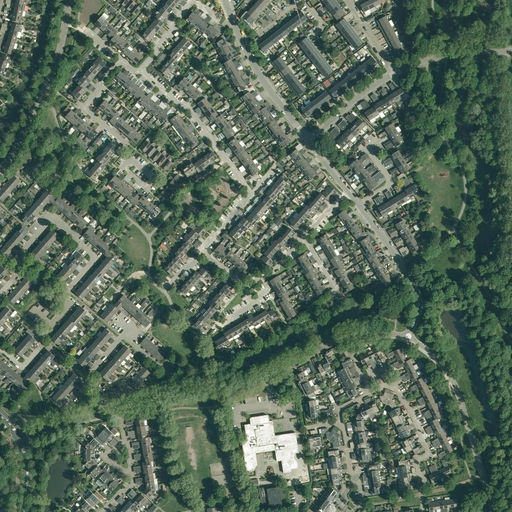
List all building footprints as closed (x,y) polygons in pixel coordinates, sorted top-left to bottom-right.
[(130,0),(121,0),(119,3),(123,5),(120,9),(122,10),(125,7),(131,0),(130,0)] [(136,5),(131,0),(125,7),(128,10),(125,13),(127,15),(130,12),(136,5)] [(170,0),(168,0),(166,3),(174,10),(175,9),(174,8),(177,5),(170,0)] [(259,0),(258,0),(255,4),(263,11),(267,7),(259,0)] [(329,11),(338,4),(334,0),(333,0),(326,6),(329,11)] [(369,10),(368,7),(364,0),(359,3),(364,12),(369,10)] [(364,0),(368,7),(369,10),(374,7),(370,0),(364,0)] [(15,7),(14,9),(24,11),(25,11),(26,6),(15,3),(13,2),(13,5),(13,7),(15,7)] [(173,11),(174,10),(166,3),(162,7),(169,13),(172,10),(173,11)] [(263,11),(255,4),(251,9),(259,16),(263,11)] [(341,9),(338,4),(329,11),(333,16),(341,9)] [(136,5),(130,12),(133,14),(130,18),(132,19),(135,16),(141,9),(136,5)] [(162,7),(158,12),(166,19),(167,18),(166,17),(169,13),(162,7)] [(251,9),(247,13),(255,20),(259,16),(251,9)] [(341,9),(333,16),(337,20),(345,14),(341,9)] [(197,16),(200,12),(199,11),(195,14),(193,12),(186,20),(190,24),(197,16)] [(295,15),(301,23),(307,19),(300,11),(295,15)] [(157,18),(162,22),(165,19),(166,20),(166,19),(158,12),(155,16),(157,18)] [(197,16),(190,24),(194,27),(201,19),(199,17),(202,14),(200,12),(197,16)] [(255,20),(247,13),(243,18),(251,25),(255,20)] [(21,16),(13,15),(10,14),(10,18),(12,18),(12,21),(22,23),(23,20),(20,19),(21,16)] [(98,29),(105,21),(102,18),(104,17),(102,15),(95,24),(98,27),(98,28),(98,29)] [(301,23),(295,15),(290,18),(297,26),(301,23)] [(379,26),(388,21),(386,16),(376,21),(379,26)] [(157,18),(153,23),(161,29),(162,29),(161,28),(164,24),(162,22),(157,18)] [(201,19),(194,27),(198,31),(205,23),(208,19),(207,18),(203,21),(201,19)] [(297,26),(290,18),(286,22),(292,30),(297,26)] [(204,33),(209,26),(207,24),(210,21),(208,19),(205,23),(198,31),(203,35),(204,33)] [(340,30),(348,23),(344,19),(336,25),(340,30)] [(104,31),(110,24),(105,21),(98,29),(99,29),(100,28),(104,31)] [(388,21),(379,26),(382,32),(391,27),(388,21)] [(292,30),(286,22),(281,26),(287,34),(292,30)] [(11,30),(21,33),(22,29),(19,29),(20,26),(10,23),(9,26),(11,27),(11,29),(11,30)] [(149,27),(156,33),(159,29),(160,30),(161,29),(153,23),(149,27)] [(204,33),(208,37),(215,28),(218,25),(216,23),(213,27),(211,25),(209,26),(204,33)] [(348,23),(340,30),(343,34),(352,28),(348,23)] [(114,28),(110,24),(104,31),(107,34),(106,36),(107,36),(114,28)] [(212,40),(215,36),(217,38),(221,34),(219,32),(217,30),(220,26),(218,25),(215,28),(208,37),(212,40)] [(287,34),(281,26),(276,29),(282,38),(287,34)] [(149,27),(146,31),(154,38),(154,37),(153,36),(156,33),(149,27)] [(394,32),(391,27),(382,32),(385,37),(394,32)] [(9,35),(17,38),(19,38),(21,33),(11,30),(11,29),(8,28),(7,30),(10,31),(9,35)] [(116,34),(118,32),(114,28),(107,36),(108,37),(109,36),(112,39),(116,34)] [(352,28),(343,34),(347,39),(356,33),(352,28)] [(276,29),(271,33),(278,41),(282,38),(276,29)] [(154,38),(146,31),(142,36),(149,42),(152,38),(153,39),(154,38)] [(385,37),(388,42),(397,37),(394,32),(385,37)] [(271,33),(267,37),(273,45),(278,41),(271,33)] [(351,44),(359,38),(356,33),(347,39),(351,44)] [(116,34),(112,39),(110,41),(113,44),(112,45),(113,46),(120,38),(116,34)] [(7,41),(15,43),(17,38),(9,35),(7,41)] [(219,39),(220,41),(214,44),(217,49),(230,41),(229,39),(225,41),(222,37),(219,39)] [(262,40),(268,49),(273,45),(267,37),(262,40)] [(302,48),(311,42),(307,37),(299,44),(302,48)] [(400,43),(397,37),(388,42),(391,48),(400,43)] [(120,38),(113,46),(115,47),(115,46),(119,49),(125,42),(120,38)] [(180,42),(187,48),(191,44),(184,38),(180,42)] [(359,38),(351,44),(355,49),(363,43),(359,38)] [(187,48),(180,42),(178,40),(176,42),(179,44),(176,46),(183,53),(187,48)] [(268,49),(262,40),(257,44),(264,52),(268,49)] [(13,49),(15,43),(7,41),(5,46),(13,49)] [(230,41),(217,49),(219,53),(229,48),(227,46),(232,43),(230,41)] [(125,42),(119,49),(122,52),(121,53),(122,53),(129,45),(125,42)] [(311,42),(302,48),(306,53),(315,47),(311,42)] [(403,48),(400,43),(391,48),(393,53),(403,48)] [(129,45),(122,53),(123,54),(124,53),(128,56),(134,49),(129,45)] [(179,57),(183,53),(176,46),(174,49),(170,45),(168,47),(179,57)] [(13,49),(5,46),(3,46),(2,49),(4,50),(4,52),(14,56),(15,52),(12,52),(13,49)] [(179,57),(168,47),(166,49),(169,51),(171,52),(169,55),(171,57),(178,63),(176,61),(179,57)] [(310,58),(318,52),(315,47),(306,53),(310,58)] [(219,53),(222,58),(236,51),(235,49),(230,51),(229,48),(219,53)] [(403,48),(393,53),(396,58),(405,54),(403,48)] [(134,49),(128,56),(131,59),(130,60),(131,61),(138,53),(134,49)] [(224,63),(231,60),(234,58),(232,55),(237,53),(236,51),(222,58),(224,63)] [(322,57),(318,52),(310,58),(314,63),(322,57)] [(0,55),(2,56),(0,60),(8,63),(10,57),(2,54),(0,53),(0,55)] [(138,53),(131,61),(132,62),(133,60),(136,64),(142,57),(138,53)] [(366,59),(368,61),(373,67),(377,64),(371,56),(366,59)] [(99,57),(95,61),(102,67),(106,63),(99,57)] [(174,67),(178,63),(171,57),(167,61),(174,67)] [(275,68),(283,61),(280,57),(271,63),(275,68)] [(317,68),(326,61),(322,57),(314,63),(317,68)] [(368,71),(373,67),(368,61),(366,59),(361,63),(363,65),(368,71)] [(222,64),(224,69),(238,62),(237,60),(233,62),(231,60),(224,63),(222,64)] [(95,61),(92,66),(99,72),(102,67),(95,61)] [(170,72),(174,67),(167,61),(163,66),(170,72)] [(279,73),(287,66),(283,61),(275,68),(279,73)] [(326,61),(317,68),(321,72),(329,66),(326,61)] [(227,74),(236,69),(235,66),(239,64),(238,62),(224,69),(227,74)] [(363,65),(358,69),(364,77),(369,73),(368,71),(363,65)] [(99,72),(92,66),(88,70),(95,76),(99,72)] [(166,76),(170,72),(163,66),(159,70),(166,76)] [(283,77),(291,71),(287,66),(279,73),(283,77)] [(329,66),(321,72),(325,77),(333,71),(329,66)] [(229,79),(243,71),(242,69),(237,72),(236,69),(227,74),(229,79)] [(364,77),(358,69),(353,72),(360,81),(364,77)] [(88,70),(84,74),(91,80),(95,76),(88,70)] [(126,70),(123,73),(123,74),(120,72),(113,80),(118,83),(128,72),(126,70)] [(243,71),(229,79),(232,84),(241,79),(240,76),(244,73),(243,71)] [(291,71),(283,77),(286,82),(294,76),(291,71)] [(128,72),(118,83),(122,87),(129,79),(126,77),(130,73),(128,72)] [(353,72),(348,76),(355,85),(360,81),(353,72)] [(87,85),(91,80),(84,74),(80,79),(87,85)] [(294,76),(286,82),(290,87),(298,81),(294,76)] [(344,80),(350,88),(355,85),(348,76),(344,80)] [(122,87),(126,90),(136,79),(134,77),(131,81),(129,79),(122,87)] [(181,90),(188,82),(184,78),(178,85),(181,88),(180,89),(181,90)] [(80,79),(77,83),(79,85),(84,89),(87,85),(80,79)] [(126,90),(130,94),(137,86),(135,84),(138,80),(136,79),(126,90)] [(232,84),(234,88),(248,81),(247,79),(243,81),(241,79),(232,84)] [(344,80),(339,84),(345,92),(350,88),(344,80)] [(248,81),(234,88),(237,93),(246,88),(245,86),(249,83),(248,81)] [(298,81),(290,87),(294,92),(302,85),(298,81)] [(183,90),(187,93),(193,86),(188,82),(181,90),(182,91),(183,90)] [(130,94),(134,98),(144,86),(142,84),(139,88),(137,86),(130,94)] [(339,84),(334,87),(340,96),(345,92),(339,84)] [(79,85),(75,89),(82,95),(86,91),(84,89),(79,85)] [(306,90),(302,85),(294,92),(298,97),(306,90)] [(138,101),(144,95),(145,93),(143,91),(146,87),(144,86),(134,98),(138,101)] [(190,98),(197,90),(193,86),(187,93),(190,96),(189,97),(190,98)] [(336,100),(340,96),(334,87),(329,91),(336,100)] [(400,99),(395,91),(394,89),(393,88),(391,89),(393,93),(391,94),(396,102),(400,99)] [(395,91),(400,99),(405,96),(400,88),(395,91)] [(82,95),(75,89),(71,94),(78,100),(82,95)] [(197,90),(190,98),(191,98),(192,97),(195,100),(201,93),(197,90)] [(244,103),(256,93),(255,91),(251,94),(249,92),(240,98),(244,103)] [(321,96),(327,104),(332,100),(326,92),(321,96)] [(144,95),(138,101),(137,102),(141,106),(151,94),(149,93),(146,96),(144,95)] [(256,93),(244,103),(247,107),(255,100),(254,98),(257,95),(256,93)] [(151,94),(141,106),(145,110),(152,102),(150,100),(153,96),(151,94)] [(391,94),(386,97),(391,105),(396,102),(391,94)] [(321,96),(316,99),(323,108),(327,104),(321,96)] [(386,97),(382,100),(387,108),(391,105),(386,97)] [(200,109),(208,103),(205,98),(198,104),(200,107),(199,108),(200,109)] [(318,111),(323,108),(316,99),(311,103),(318,111)] [(152,102),(145,110),(149,113),(159,101),(158,100),(154,103),(152,102)] [(255,100),(247,107),(250,111),(263,102),(261,100),(257,103),(255,100)] [(382,111),(387,108),(382,100),(377,103),(382,111)] [(103,112),(109,105),(105,101),(99,108),(98,109),(99,110),(100,109),(103,112)] [(159,101),(149,113),(153,117),(160,109),(158,107),(161,103),(159,101)] [(364,110),(366,112),(364,113),(362,114),(364,118),(367,117),(369,120),(374,117),(369,110),(368,108),(367,106),(364,101),(359,104),(364,110)] [(263,102),(250,111),(253,115),(256,114),(262,109),(260,107),(264,104),(263,102)] [(212,107),(208,103),(200,109),(201,110),(202,109),(205,113),(212,107)] [(311,103),(307,107),(313,115),(318,111),(311,103)] [(377,103),(373,106),(373,107),(378,114),(382,111),(377,103)] [(378,114),(373,107),(371,108),(369,104),(367,106),(368,108),(369,110),(374,117),(378,115),(378,114)] [(109,105),(103,112),(107,115),(106,116),(107,116),(113,108),(109,105)] [(65,117),(70,121),(76,114),(71,111),(71,110),(67,107),(62,113),(66,116),(65,117)] [(160,109),(153,117),(157,120),(168,108),(166,107),(162,110),(160,109)] [(206,117),(207,118),(215,112),(212,107),(205,113),(207,117),(206,117)] [(264,107),(262,109),(256,114),(259,118),(272,109),(270,107),(266,110),(264,107)] [(313,115),(307,107),(302,111),(308,119),(313,115)] [(112,119),(116,114),(118,112),(113,108),(107,116),(107,117),(108,116),(112,119)] [(168,108),(157,120),(162,124),(169,116),(166,114),(169,110),(168,108)] [(259,118),(262,122),(271,116),(269,114),(273,111),(272,109),(259,118)] [(219,116),(215,112),(207,118),(207,119),(209,118),(212,122),(214,120),(219,116)] [(355,122),(362,129),(366,125),(360,118),(357,120),(355,118),(357,116),(352,112),(348,115),(353,120),(355,122)] [(80,118),(76,114),(70,121),(74,125),(80,118)] [(113,126),(120,118),(116,114),(112,119),(110,121),(113,124),(113,125),(113,126)] [(174,125),(182,118),(182,117),(180,118),(178,114),(170,120),(174,125)] [(221,115),(219,116),(214,120),(217,124),(216,125),(216,126),(225,119),(221,115)] [(355,122),(353,120),(348,115),(345,118),(350,123),(351,122),(353,124),(352,126),(358,133),(362,129),(355,122)] [(262,122),(266,127),(278,117),(277,116),(273,118),(271,116),(262,122)] [(269,131),(277,125),(276,122),(279,119),(278,117),(266,127),(264,128),(265,129),(266,128),(269,131)] [(84,122),(80,118),(74,125),(78,129),(84,122)] [(120,118),(113,126),(114,127),(115,126),(119,129),(125,122),(120,118)] [(182,118),(174,125),(177,129),(185,124),(182,120),(183,119),(182,118)] [(227,122),(225,119),(216,126),(217,127),(218,126),(221,129),(230,122),(229,121),(227,122)] [(347,124),(343,120),(340,122),(345,127),(348,130),(354,137),(358,133),(352,126),(350,128),(346,125),(347,124)] [(89,126),(84,122),(78,129),(83,132),(89,126)] [(125,122),(119,129),(122,132),(121,133),(122,134),(129,125),(125,122)] [(230,122),(221,129),(224,133),(222,134),(223,135),(231,128),(230,127),(232,125),(230,122)] [(344,134),(350,140),(354,137),(348,130),(345,127),(340,122),(337,125),(342,130),(343,129),(346,132),(344,134)] [(387,133),(395,128),(392,123),(384,128),(387,133)] [(185,124),(177,129),(181,134),(189,127),(189,126),(187,127),(185,124)] [(277,125),(269,131),(272,135),(285,126),(283,124),(279,127),(277,125)] [(129,125),(122,134),(123,134),(124,133),(127,136),(135,127),(133,126),(131,127),(129,125)] [(89,126),(83,132),(87,136),(93,129),(89,126)] [(285,126),(272,135),(275,140),(284,133),(282,131),(286,128),(285,126)] [(135,127),(127,136),(131,139),(130,140),(131,141),(138,133),(135,130),(136,129),(135,127)] [(189,127),(181,134),(184,138),(191,133),(189,129),(190,128),(189,127)] [(340,138),(346,144),(350,140),(344,134),(342,136),(339,132),(335,127),(333,130),(337,134),(340,138)] [(235,133),(231,128),(223,135),(224,136),(225,135),(228,139),(235,133)] [(395,128),(387,133),(390,137),(398,133),(395,128)] [(98,133),(93,129),(87,136),(92,140),(98,133)] [(337,134),(333,130),(330,133),(334,137),(335,136),(338,139),(336,141),(342,148),(346,144),(340,138),(337,134)] [(138,133),(131,141),(132,142),(133,141),(136,144),(142,137),(138,133)] [(191,133),(184,138),(188,143),(196,136),(195,136),(194,136),(191,133)] [(284,133),(275,140),(279,144),(291,135),(290,133),(286,135),(284,133)] [(398,133),(390,137),(392,140),(393,142),(401,137),(398,133)] [(291,135),(279,144),(282,148),(291,142),(289,140),(292,136),(291,135)] [(196,136),(188,143),(191,148),(198,142),(196,138),(197,137),(196,136)] [(140,148),(145,152),(151,145),(148,142),(150,139),(148,137),(145,140),(146,141),(140,148)] [(391,143),(389,145),(391,147),(394,145),(396,147),(403,142),(401,137),(393,142),(391,143)] [(229,148),(230,149),(239,143),(235,138),(228,144),(231,147),(229,148)] [(111,142),(107,146),(114,152),(115,153),(116,152),(115,151),(118,148),(111,142)] [(145,152),(150,157),(156,150),(156,149),(153,147),(156,143),(153,142),(151,145),(145,152)] [(242,147),(239,143),(230,149),(231,150),(232,149),(235,153),(242,147)] [(114,154),(115,154),(115,153),(114,152),(107,146),(104,150),(111,156),(113,154),(114,154)] [(150,157),(156,161),(162,154),(161,154),(158,151),(161,148),(159,146),(156,149),(156,150),(150,157)] [(244,146),(242,147),(235,153),(238,157),(236,157),(237,158),(245,152),(243,149),(245,147),(244,146)] [(300,154),(304,151),(302,149),(298,152),(296,149),(295,150),(294,148),(291,151),(292,152),(289,155),(288,156),(291,160),(293,159),(300,154)] [(98,153),(100,155),(107,161),(108,162),(109,161),(108,160),(111,156),(104,150),(101,149),(98,153)] [(209,153),(207,154),(213,163),(214,162),(213,161),(217,158),(210,149),(208,150),(209,153)] [(390,155),(392,158),(385,162),(386,164),(389,162),(393,160),(401,155),(398,150),(390,155)] [(156,161),(161,166),(167,159),(167,158),(163,155),(166,152),(164,151),(161,154),(162,154),(156,161)] [(296,163),(303,158),(301,156),(305,152),(304,151),(300,154),(293,159),(291,160),(295,165),(296,163)] [(248,155),(245,152),(237,158),(238,159),(239,158),(242,162),(249,157),(251,155),(250,153),(248,155)] [(213,163),(207,154),(202,158),(208,165),(211,162),(212,164),(213,163)] [(99,161),(103,165),(106,161),(107,162),(108,162),(107,161),(100,155),(96,159),(99,161)] [(167,158),(167,159),(161,166),(166,170),(172,163),(169,160),(171,157),(169,155),(167,158)] [(396,164),(404,160),(401,155),(393,160),(396,164)] [(252,161),(249,157),(242,162),(244,166),(243,167),(244,167),(252,161)] [(306,162),(310,159),(309,157),(305,160),(303,158),(296,163),(295,165),(298,169),(300,167),(306,162)] [(31,160),(30,162),(31,163),(38,169),(43,164),(36,158),(33,162),(31,160)] [(202,158),(198,161),(204,170),(205,169),(204,168),(208,165),(202,158)] [(92,163),(95,165),(102,171),(103,172),(104,172),(102,171),(105,167),(103,165),(99,161),(96,159),(92,163)] [(300,167),(298,169),(301,173),(303,172),(310,166),(308,164),(312,161),(310,159),(306,162),(300,167)] [(353,169),(360,164),(357,159),(349,165),(353,169)] [(393,169),(395,171),(399,169),(406,164),(404,160),(396,164),(397,167),(393,169)] [(189,164),(187,166),(193,174),(194,174),(195,175),(198,172),(191,163),(191,162),(190,161),(188,162),(189,164)] [(198,172),(202,169),(203,170),(204,170),(198,161),(193,165),(191,162),(191,163),(198,172)] [(248,171),(258,164),(257,163),(255,164),(252,161),(244,167),(245,168),(246,167),(248,171)] [(34,174),(38,169),(31,163),(28,167),(27,165),(26,167),(27,168),(34,174)] [(259,166),(258,164),(248,171),(251,175),(250,176),(251,177),(259,170),(257,167),(259,166)] [(360,164),(353,169),(356,173),(363,168),(360,164)] [(399,169),(395,171),(396,174),(400,171),(402,174),(409,169),(406,164),(399,169)] [(101,174),(102,173),(103,172),(102,171),(95,165),(91,170),(98,176),(100,173),(101,174)] [(193,174),(187,166),(182,169),(187,177),(191,174),(192,175),(193,174)] [(303,172),(301,173),(305,177),(306,176),(313,170),(317,167),(316,166),(312,168),(310,166),(303,172)] [(306,176),(305,177),(308,182),(310,180),(317,175),(315,172),(318,169),(317,167),(313,170),(306,176)] [(34,174),(27,168),(24,172),(23,170),(21,172),(23,173),(29,179),(34,174)] [(365,170),(364,168),(356,173),(360,178),(369,171),(367,168),(365,170)] [(98,176),(91,170),(87,174),(94,180),(95,181),(96,180),(95,179),(98,176)] [(173,179),(180,185),(185,180),(178,174),(178,173),(175,171),(173,173),(176,176),(174,179),(173,179)] [(370,176),(368,174),(370,173),(369,171),(360,178),(363,182),(370,176)] [(16,186),(20,181),(14,175),(10,179),(9,178),(7,179),(9,180),(16,186)] [(113,187),(119,180),(115,176),(109,183),(108,185),(112,188),(113,187)] [(169,184),(176,191),(180,185),(173,179),(174,179),(170,176),(169,178),(172,181),(169,184)] [(283,187),(284,189),(288,184),(290,182),(285,178),(283,180),(280,177),(278,180),(274,176),(273,178),(276,181),(283,187)] [(363,182),(366,186),(373,181),(377,178),(375,176),(372,178),(370,176),(363,182)] [(279,191),(281,193),(284,189),(283,187),(276,181),(273,178),(271,180),(275,183),(273,185),(279,191)] [(373,181),(366,186),(370,191),(377,185),(375,183),(379,180),(377,178),(373,181)] [(11,191),(16,186),(9,180),(6,184),(4,183),(3,184),(5,185),(11,191)] [(117,190),(124,184),(119,180),(113,187),(112,188),(116,192),(117,190)] [(166,181),(164,183),(167,186),(164,189),(164,190),(171,196),(176,191),(169,184),(166,181)] [(409,188),(414,195),(419,192),(414,185),(412,186),(409,182),(407,184),(409,188)] [(122,194),(128,187),(127,186),(124,184),(117,190),(122,194)] [(409,188),(407,184),(405,185),(407,189),(405,190),(405,191),(410,198),(414,195),(409,188)] [(7,196),(11,191),(5,185),(1,189),(0,188),(0,187),(0,190),(7,196)] [(277,197),(281,193),(279,191),(273,185),(271,188),(267,185),(265,186),(269,190),(276,195),(277,197)] [(272,200),(274,201),(277,197),(276,195),(269,190),(265,186),(264,188),(267,191),(265,194),(267,195),(272,200)] [(325,190),(326,191),(332,197),(337,192),(330,186),(328,188),(327,187),(325,190)] [(122,194),(126,198),(132,191),(128,187),(122,194)] [(171,196),(164,190),(164,189),(161,187),(160,189),(163,191),(159,195),(167,201),(171,196)] [(401,189),(398,190),(401,194),(405,202),(410,199),(410,198),(405,191),(403,193),(401,189)] [(46,190),(43,194),(49,200),(49,201),(51,202),(55,198),(53,196),(46,190)] [(396,197),(401,205),(405,202),(401,194),(398,190),(396,191),(398,196),(396,197)] [(137,195),(132,191),(126,198),(130,202),(137,195)] [(326,199),(328,201),(332,197),(326,191),(324,192),(323,191),(321,194),(326,199)] [(46,204),(49,201),(49,200),(43,194),(39,199),(46,204)] [(270,205),(272,206),(275,202),(274,201),(272,200),(267,195),(265,197),(261,194),(260,196),(263,199),(270,205)] [(320,194),(316,198),(322,203),(326,199),(321,194),(320,194)] [(53,204),(57,208),(63,201),(67,196),(65,195),(63,197),(63,198),(62,200),(59,197),(57,199),(56,199),(55,198),(51,202),(52,203),(53,204)] [(141,198),(137,195),(130,202),(135,205),(137,203),(141,198)] [(69,198),(67,196),(63,201),(57,208),(61,211),(67,204),(64,202),(66,200),(67,200),(69,198)] [(143,196),(141,198),(137,203),(141,207),(147,200),(143,196)] [(267,209),(268,210),(272,206),(270,205),(263,199),(260,196),(258,198),(262,201),(260,203),(267,209)] [(401,205),(396,197),(391,200),(396,208),(401,205)] [(312,203),(318,208),(322,203),(316,198),(312,203)] [(378,198),(375,200),(377,203),(379,207),(378,208),(382,216),(387,213),(382,205),(380,202),(378,198)] [(36,203),(42,208),(46,204),(39,199),(36,203)] [(152,204),(147,200),(141,207),(146,211),(152,204)] [(385,204),(383,202),(382,200),(380,202),(382,205),(387,213),(392,210),(387,203),(385,204)] [(396,208),(391,200),(387,203),(392,210),(396,208)] [(70,207),(67,204),(61,211),(65,215),(71,208),(75,204),(73,202),(71,204),(71,206),(70,207)] [(152,204),(146,211),(150,214),(156,208),(156,207),(157,206),(159,204),(157,202),(155,204),(156,204),(154,206),(152,204)] [(267,209),(260,203),(258,205),(254,202),(253,204),(256,207),(263,213),(264,214),(268,210),(267,209)] [(36,203),(32,207),(39,213),(42,208),(36,203)] [(312,203),(308,207),(316,214),(317,213),(315,211),(318,208),(312,203)] [(75,204),(71,208),(65,215),(69,218),(74,214),(75,212),(72,209),(74,208),(75,207),(77,205),(75,204)] [(256,207),(253,204),(251,206),(255,209),(253,211),(260,217),(261,218),(264,214),(263,213),(256,207)] [(302,210),(308,215),(310,213),(313,217),(316,214),(308,207),(306,205),(302,210)] [(28,211),(35,217),(39,213),(32,207),(28,211)] [(160,211),(156,208),(150,214),(154,218),(160,211)] [(338,215),(339,217),(337,218),(339,221),(341,220),(348,215),(345,211),(347,209),(345,208),(343,210),(344,210),(338,215)] [(69,218),(74,222),(78,217),(79,215),(83,211),(82,209),(80,212),(80,213),(78,214),(75,212),(74,214),(69,218)] [(260,217),(253,211),(251,213),(247,210),(246,212),(249,215),(256,221),(257,222),(261,218),(260,217)] [(302,210),(298,215),(304,220),(308,215),(302,210)] [(28,211),(25,215),(31,221),(35,217),(28,211)] [(74,222),(78,226),(82,221),(84,219),(80,216),(82,215),(83,215),(85,212),(83,211),(79,215),(78,217),(74,222)] [(249,215),(246,212),(244,214),(248,217),(246,219),(250,223),(252,224),(253,225),(254,226),(257,222),(256,221),(249,215)] [(31,221),(25,215),(21,219),(28,225),(31,221)] [(294,219),(300,224),(304,220),(298,215),(294,219)] [(348,215),(341,220),(345,224),(351,220),(348,215)] [(250,223),(246,219),(243,217),(241,220),(238,217),(236,218),(240,222),(246,227),(248,229),(252,224),(250,223)] [(243,231),(244,233),(248,229),(246,227),(240,222),(236,218),(235,220),(238,223),(236,226),(243,231)] [(88,222),(84,219),(82,221),(78,226),(82,229),(86,224),(88,222)] [(296,229),(300,224),(294,219),(290,224),(296,229)] [(351,220),(345,224),(349,229),(355,224),(351,220)] [(387,231),(390,235),(394,232),(398,229),(406,225),(403,220),(395,225),(397,227),(395,229),(395,228),(393,229),(392,228),(387,231)] [(199,227),(205,233),(209,228),(203,222),(201,224),(200,223),(198,226),(199,227)] [(355,224),(349,229),(352,234),(359,229),(355,224)] [(241,237),(244,233),(243,231),(236,226),(234,228),(230,225),(229,226),(233,230),(239,236),(241,237)] [(408,229),(406,225),(398,229),(394,232),(390,235),(392,238),(396,235),(396,234),(397,233),(399,232),(401,234),(408,229)] [(22,226),(18,230),(25,236),(28,232),(22,226)] [(233,230),(229,226),(227,228),(231,232),(229,234),(236,240),(237,241),(241,237),(239,236),(233,230)] [(196,228),(194,230),(199,234),(201,237),(205,233),(199,227),(197,228),(196,228)] [(289,228),(285,233),(293,240),(294,239),(292,237),(294,234),(296,236),(298,234),(296,232),(295,233),(289,228)] [(83,236),(87,239),(93,232),(89,229),(83,236)] [(199,234),(194,230),(193,229),(189,234),(195,239),(199,234)] [(359,229),(352,234),(357,239),(362,234),(363,235),(365,233),(364,231),(362,233),(359,229)] [(411,234),(408,229),(401,234),(402,237),(400,238),(398,239),(398,238),(393,240),(395,244),(400,241),(404,239),(411,234)] [(21,240),(25,236),(18,230),(14,235),(21,240)] [(55,239),(60,243),(61,242),(59,240),(58,240),(56,238),(59,235),(52,230),(49,234),(55,239)] [(87,239),(91,243),(97,236),(101,232),(99,230),(97,233),(97,234),(96,235),(93,232),(87,239)] [(91,243),(95,246),(101,240),(98,237),(99,236),(100,236),(102,233),(101,232),(97,236),(91,243)] [(285,233),(281,237),(289,244),(290,243),(288,242),(291,239),(292,240),(293,240),(285,233)] [(49,234),(45,238),(52,244),(54,241),(56,242),(56,243),(58,245),(60,243),(55,239),(49,234)] [(189,234),(185,238),(187,240),(191,243),(195,239),(189,234)] [(326,234),(324,235),(318,239),(317,238),(315,240),(316,242),(318,240),(321,244),(329,239),(326,234)] [(406,243),(414,239),(411,234),(404,239),(400,241),(395,244),(397,247),(402,244),(401,243),(403,242),(405,241),(406,243)] [(18,244),(21,240),(14,235),(11,239),(18,244)] [(371,236),(370,237),(368,235),(366,237),(366,238),(360,241),(363,247),(370,243),(369,242),(372,240),(373,240),(371,236)] [(104,242),(101,240),(95,246),(99,250),(105,243),(109,239),(107,237),(105,240),(105,241),(104,242)] [(289,244),(281,237),(277,242),(285,249),(286,248),(284,246),(287,243),(288,245),(289,244)] [(52,244),(45,238),(41,242),(48,248),(52,252),(54,250),(52,248),(50,248),(49,247),(52,244)] [(7,243),(14,249),(18,244),(11,239),(7,243)] [(105,255),(109,251),(109,250),(107,249),(109,247),(106,244),(108,243),(109,243),(111,240),(109,239),(105,243),(99,250),(104,254),(105,255)] [(321,244),(324,249),(333,244),(329,239),(321,244)] [(399,250),(401,253),(406,250),(409,248),(417,243),(414,239),(406,243),(408,246),(406,247),(404,248),(404,246),(399,250)] [(192,245),(191,243),(187,240),(183,244),(188,250),(192,245)] [(276,240),(272,245),(277,250),(279,248),(283,251),(285,249),(277,242),(276,240)] [(370,243),(363,247),(366,252),(373,248),(372,247),(371,244),(373,242),(372,240),(369,242),(370,243)] [(41,242),(38,246),(44,252),(47,249),(49,250),(49,251),(51,253),(52,252),(48,248),(41,242)] [(10,253),(14,249),(7,243),(4,247),(10,253)] [(419,251),(418,249),(420,248),(417,243),(409,248),(406,250),(401,253),(403,256),(408,253),(407,252),(409,251),(410,250),(412,253),(413,252),(414,254),(419,251)] [(183,244),(179,249),(185,254),(188,250),(183,244)] [(220,244),(214,251),(218,255),(224,249),(223,247),(223,246),(220,244)] [(336,249),(333,244),(324,249),(324,250),(322,251),(323,253),(325,252),(327,255),(333,251),(336,249)] [(277,250),(272,245),(268,249),(273,255),(277,250)] [(38,246),(34,250),(41,256),(45,260),(47,258),(44,256),(43,256),(42,255),(44,252),(38,246)] [(373,248),(366,252),(369,257),(376,253),(376,252),(374,248),(376,248),(375,246),(372,247),(373,248)] [(7,257),(10,253),(4,247),(0,251),(7,257)] [(224,249),(218,255),(223,259),(225,256),(228,253),(227,251),(228,250),(225,248),(224,249)] [(181,259),(185,254),(179,249),(175,253),(177,255),(181,259)] [(264,254),(266,256),(269,259),(273,255),(268,249),(264,254)] [(41,256),(34,250),(30,254),(37,260),(40,257),(41,258),(41,259),(44,261),(45,260),(41,256)] [(228,253),(225,256),(230,260),(235,254),(230,250),(228,253)] [(114,262),(119,266),(120,265),(118,263),(117,263),(115,261),(118,258),(111,253),(109,251),(105,255),(107,257),(108,257),(114,262)] [(337,256),(333,251),(327,255),(330,260),(337,256)] [(376,253),(369,257),(367,258),(371,263),(377,259),(376,258),(380,255),(378,251),(376,252),(376,253)] [(78,252),(74,256),(81,262),(85,258),(78,252)] [(298,258),(301,263),(310,258),(309,257),(307,258),(305,255),(307,254),(306,252),(304,253),(304,254),(298,258)] [(235,254),(230,260),(234,264),(239,258),(235,254)] [(181,259),(177,255),(173,260),(178,265),(179,264),(181,261),(182,260),(181,259)] [(78,266),(81,262),(74,256),(71,260),(78,266)] [(269,265),(272,262),(269,259),(266,256),(264,257),(264,256),(261,259),(268,266),(268,267),(270,269),(271,267),(269,265)] [(337,256),(330,260),(333,265),(340,261),(337,256)] [(111,267),(113,264),(115,265),(115,266),(117,268),(119,266),(114,262),(108,257),(107,257),(104,261),(111,267)] [(239,258),(234,264),(239,268),(244,262),(239,258)] [(310,258),(301,263),(304,268),(313,263),(312,262),(310,263),(308,260),(310,259),(310,258)] [(374,269),(380,265),(377,259),(371,263),(374,269)] [(71,260),(67,265),(74,270),(78,266),(71,260)] [(173,260),(169,264),(174,269),(173,270),(175,272),(177,270),(175,268),(177,266),(178,265),(173,260)] [(342,260),(340,261),(333,265),(334,267),(330,269),(332,273),(343,266),(345,265),(342,260)] [(104,261),(100,265),(107,271),(111,275),(113,273),(111,271),(110,271),(108,270),(111,267),(104,261)] [(245,270),(248,266),(244,262),(239,268),(243,272),(245,270)] [(250,274),(256,268),(254,266),(255,265),(252,263),(248,266),(245,270),(249,274),(247,276),(249,277),(251,275),(250,274)] [(314,264),(313,263),(304,268),(307,273),(316,268),(315,267),(313,268),(311,265),(314,264)] [(174,269),(169,264),(164,269),(170,274),(169,275),(171,277),(173,275),(171,273),(173,270),(174,269)] [(206,264),(202,269),(209,274),(210,273),(211,274),(214,271),(206,264)] [(74,270),(67,265),(64,269),(70,275),(74,270)] [(114,276),(111,275),(107,271),(100,265),(97,269),(103,275),(106,272),(108,273),(108,274),(110,276),(112,278),(114,276)] [(380,265),(374,269),(377,274),(383,270),(380,265)] [(0,268),(0,272),(5,276),(8,272),(2,266),(0,268)] [(343,266),(332,273),(333,274),(335,272),(337,276),(335,277),(335,278),(344,273),(341,268),(343,266)] [(318,271),(316,268),(307,273),(305,275),(308,280),(315,276),(314,274),(318,271)] [(64,269),(60,273),(67,279),(70,275),(64,269)] [(100,279),(104,283),(106,281),(104,279),(102,279),(101,278),(103,275),(97,269),(93,273),(100,279)] [(202,269),(198,273),(202,276),(205,279),(206,278),(207,278),(210,275),(209,274),(202,269)] [(383,270),(377,274),(380,279),(386,275),(383,270)] [(202,276),(198,273),(196,271),(192,276),(198,281),(202,276)] [(23,277),(24,278),(31,284),(36,279),(29,273),(26,277),(24,276),(23,277)] [(63,283),(67,279),(60,273),(56,277),(63,283)] [(93,273),(90,277),(96,283),(99,280),(100,281),(101,282),(103,284),(104,283),(100,279),(93,273)] [(347,278),(344,273),(335,278),(336,279),(338,277),(340,281),(338,282),(338,283),(347,278)] [(184,285),(190,290),(194,285),(188,280),(187,281),(185,279),(186,278),(183,275),(181,278),(186,283),(184,285)] [(380,279),(383,284),(390,280),(386,275),(380,279)] [(198,281),(192,276),(188,280),(194,285),(198,281)] [(269,280),(267,282),(268,283),(270,282),(273,286),(279,282),(279,283),(282,281),(278,276),(276,277),(270,281),(269,280)] [(318,281),(315,276),(308,280),(311,285),(318,281)] [(93,287),(97,291),(99,289),(96,287),(95,287),(94,286),(96,283),(90,277),(86,281),(93,287)] [(27,289),(31,284),(24,278),(21,282),(20,281),(19,282),(20,283),(27,289)] [(341,287),(341,288),(350,283),(347,278),(338,283),(339,284),(341,283),(343,286),(341,287)] [(384,290),(386,289),(393,285),(393,286),(396,285),(394,283),(392,284),(390,280),(383,284),(381,285),(384,290)] [(86,281),(82,285),(89,291),(92,288),(93,290),(93,291),(96,293),(97,291),(93,287),(86,281)] [(228,281),(224,286),(230,291),(234,286),(228,281)] [(321,286),(318,281),(311,285),(315,290),(321,286)] [(283,288),(279,283),(279,282),(273,286),(276,292),(283,288)] [(22,294),(27,289),(20,283),(17,287),(16,286),(14,287),(16,288),(22,294)] [(354,288),(350,283),(341,288),(342,289),(344,288),(346,291),(344,292),(345,294),(348,293),(347,292),(354,288)] [(82,285),(79,290),(85,295),(90,299),(91,297),(89,295),(88,295),(87,294),(89,291),(82,285)] [(190,290),(184,285),(181,289),(177,286),(174,290),(180,295),(182,292),(185,295),(190,290)] [(321,286),(315,290),(318,295),(324,291),(323,290),(326,288),(324,285),(321,286)] [(224,286),(220,290),(226,296),(230,291),(224,286)] [(285,286),(283,288),(276,292),(279,297),(286,293),(288,291),(285,286)] [(18,299),(22,294),(16,288),(13,292),(11,291),(10,292),(11,293),(18,299)] [(89,301),(90,299),(85,295),(79,290),(75,293),(82,299),(85,296),(86,298),(86,299),(89,301)] [(226,296),(220,290),(216,295),(222,300),(226,296)] [(7,299),(14,304),(18,299),(11,293),(8,297),(7,296),(5,297),(7,299)] [(289,298),(286,293),(279,297),(280,298),(276,301),(278,305),(287,299),(289,298)] [(122,305),(128,299),(123,295),(118,302),(116,304),(120,307),(122,306),(122,305)] [(216,295),(212,299),(214,301),(218,305),(222,300),(216,295)] [(122,305),(122,306),(126,309),(132,302),(136,298),(134,296),(132,299),(132,300),(131,301),(128,299),(122,305)] [(137,299),(136,298),(132,302),(126,309),(130,313),(136,306),(133,303),(134,302),(135,302),(137,299)] [(290,304),(287,299),(278,305),(281,304),(283,308),(290,304)] [(214,301),(210,306),(216,311),(220,306),(218,305),(214,301)] [(120,308),(120,307),(116,304),(115,304),(114,305),(112,303),(108,308),(115,314),(119,309),(120,308)] [(139,308),(136,306),(130,313),(134,316),(138,311),(140,309),(144,305),(142,304),(140,306),(140,307),(139,308)] [(205,306),(208,308),(206,310),(212,315),(216,311),(210,306),(208,304),(205,306)] [(283,308),(286,313),(293,309),(290,304),(283,308)] [(134,316),(138,320),(142,315),(144,313),(141,310),(142,309),(143,309),(145,306),(144,305),(140,309),(138,311),(134,316)] [(80,306),(76,310),(81,314),(83,316),(87,320),(89,318),(86,316),(85,316),(84,315),(87,312),(85,310),(80,306)] [(6,307),(3,311),(9,317),(14,321),(15,319),(13,317),(12,317),(10,316),(13,313),(6,307)] [(268,313),(270,317),(272,320),(274,319),(275,320),(278,318),(273,310),(274,309),(272,307),(270,308),(272,310),(268,313)] [(108,308),(105,312),(111,318),(115,314),(108,308)] [(296,315),(293,309),(286,313),(289,317),(286,319),(288,321),(290,319),(290,318),(296,315)] [(76,310),(73,314),(78,318),(79,320),(82,317),(83,318),(84,319),(86,322),(87,320),(83,316),(81,314),(76,310)] [(206,310),(202,315),(208,320),(212,315),(206,310)] [(266,310),(261,314),(265,320),(270,317),(268,313),(266,310)] [(9,317),(3,311),(0,313),(0,315),(6,321),(8,318),(10,319),(10,320),(12,322),(14,321),(9,317)] [(138,320),(142,323),(146,319),(148,317),(152,312),(150,311),(148,313),(148,314),(147,316),(144,313),(142,315),(138,320)] [(111,318),(105,312),(101,316),(108,322),(111,318)] [(153,314),(152,312),(148,317),(146,319),(142,323),(146,327),(151,322),(152,320),(149,318),(150,316),(151,316),(153,314)] [(200,313),(196,317),(206,326),(207,325),(205,323),(208,320),(202,315),(200,313)] [(251,313),(247,316),(248,318),(249,318),(253,324),(254,327),(260,323),(256,317),(254,318),(251,313)] [(76,324),(80,328),(82,326),(79,324),(78,324),(77,323),(79,320),(78,318),(73,314),(69,318),(74,322),(76,324)] [(261,314),(256,317),(260,323),(265,320),(261,314)] [(0,315),(0,323),(2,325),(7,329),(8,327),(6,325),(5,325),(3,324),(6,321),(0,315)] [(206,326),(196,317),(193,321),(195,323),(192,326),(198,331),(199,330),(201,331),(203,330),(201,328),(203,325),(205,327),(206,326)] [(75,325),(76,327),(76,328),(79,330),(80,328),(76,324),(74,322),(69,318),(66,322),(72,328),(75,325)] [(244,318),(242,319),(243,322),(244,321),(248,327),(253,324),(249,318),(248,318),(245,320),(244,318)] [(239,321),(237,322),(238,325),(239,324),(243,331),(248,327),(244,321),(243,322),(240,323),(239,321)] [(69,332),(73,336),(75,334),(72,332),(71,332),(70,331),(72,328),(66,322),(62,326),(69,332)] [(234,324),(232,325),(233,328),(234,327),(238,334),(243,331),(239,324),(238,325),(235,327),(234,324)] [(62,326),(58,331),(65,336),(68,333),(69,335),(69,336),(72,338),(73,336),(69,332),(62,326)] [(228,327),(226,329),(228,331),(229,330),(233,337),(238,334),(234,327),(233,328),(230,330),(228,327)] [(106,329),(102,333),(109,339),(113,335),(106,329)] [(223,331),(221,332),(223,334),(223,333),(225,336),(225,335),(228,340),(233,337),(229,330),(228,331),(225,333),(223,331)] [(58,331),(55,335),(61,341),(66,344),(67,343),(65,341),(64,341),(63,339),(65,336),(58,331)] [(109,339),(102,333),(99,337),(105,343),(109,339)] [(29,334),(26,338),(32,344),(36,340),(29,334)] [(61,341),(55,335),(51,339),(58,345),(61,342),(62,343),(62,344),(64,346),(66,344),(61,341)] [(214,339),(212,340),(214,342),(215,342),(217,346),(216,347),(218,352),(221,350),(220,348),(226,344),(228,348),(231,346),(228,340),(225,335),(225,336),(221,338),(219,336),(217,337),(219,339),(216,341),(214,339)] [(99,337),(95,341),(102,347),(105,343),(99,337)] [(142,349),(144,350),(145,348),(151,342),(146,337),(140,344),(143,347),(142,349)] [(26,338),(22,342),(29,348),(32,344),(26,338)] [(102,347),(95,341),(92,345),(98,351),(102,347)] [(25,352),(29,348),(22,342),(18,346),(25,352)] [(156,346),(151,342),(145,348),(148,351),(147,353),(149,354),(150,353),(156,346)] [(92,345),(88,349),(95,355),(98,351),(92,345)] [(125,345),(121,349),(128,355),(131,351),(125,345)] [(25,352),(18,346),(15,351),(21,356),(25,352)] [(161,350),(156,346),(150,353),(153,356),(152,357),(154,359),(155,357),(161,350)] [(371,350),(375,356),(378,355),(381,361),(385,360),(378,347),(371,350)] [(400,348),(387,355),(388,358),(395,355),(396,358),(403,355),(400,348)] [(95,355),(88,349),(84,353),(91,359),(95,355)] [(128,355),(121,349),(118,353),(124,359),(129,363),(130,361),(128,359),(127,360),(125,358),(128,355)] [(48,350),(44,355),(51,360),(56,364),(57,363),(55,361),(53,361),(52,359),(55,356),(48,350)] [(166,355),(161,350),(155,357),(158,360),(157,362),(159,363),(160,362),(166,355)] [(375,356),(371,350),(365,353),(371,366),(374,370),(377,369),(372,358),(375,356)] [(79,356),(81,357),(87,363),(91,359),(84,353),(83,352),(79,356)] [(333,360),(329,352),(323,354),(325,357),(326,360),(328,363),(333,360)] [(118,353),(114,358),(121,363),(123,361),(125,362),(125,363),(127,365),(129,363),(124,359),(118,353)] [(358,356),(362,363),(365,361),(368,366),(368,368),(371,366),(365,353),(358,356)] [(51,360),(44,355),(41,359),(48,364),(50,362),(52,363),(52,364),(54,366),(56,364),(51,360)] [(403,355),(396,358),(398,361),(392,365),(393,368),(396,366),(406,361),(403,355)] [(350,366),(352,364),(349,359),(350,359),(348,356),(343,359),(344,362),(341,363),(344,368),(348,366),(350,366)] [(87,363),(81,357),(77,362),(84,367),(87,363)] [(118,366),(121,363),(114,358),(110,362),(117,367),(121,371),(123,370),(121,368),(120,368),(118,366)] [(41,359),(37,363),(44,369),(48,372),(50,371),(47,369),(46,369),(45,368),(48,364),(41,359)] [(321,363),(325,371),(327,373),(332,370),(328,363),(326,360),(321,363)] [(406,369),(412,366),(409,360),(406,361),(396,366),(398,369),(404,366),(406,369)] [(113,372),(116,369),(118,370),(118,371),(120,373),(121,371),(117,367),(110,362),(107,366),(113,372)] [(44,369),(37,363),(34,367),(40,373),(43,370),(44,371),(44,372),(47,374),(48,372),(44,369)] [(320,374),(325,371),(321,363),(316,365),(320,374)] [(140,368),(142,369),(148,375),(153,370),(146,364),(143,368),(142,366),(140,368)] [(11,368),(7,365),(3,370),(1,372),(0,373),(0,374),(4,377),(5,375),(11,368)] [(107,366),(103,370),(110,376),(114,380),(116,378),(114,376),(112,376),(111,375),(113,372),(107,366)] [(348,366),(344,368),(338,371),(341,376),(349,372),(350,371),(348,366)] [(403,379),(416,372),(412,366),(406,369),(408,373),(401,376),(403,379)] [(40,373),(34,367),(30,371),(37,377),(39,379),(41,381),(43,379),(40,377),(39,377),(38,376),(40,373)] [(5,375),(9,379),(15,372),(11,368),(5,375)] [(144,380),(148,375),(142,369),(139,373),(137,371),(136,373),(137,374),(144,380)] [(106,380),(109,377),(111,378),(111,379),(113,381),(114,380),(110,376),(103,370),(100,374),(106,380)] [(26,375),(27,376),(26,376),(25,377),(29,381),(30,380),(31,379),(33,381),(36,383),(39,379),(37,377),(30,371),(26,375)] [(297,381),(306,376),(303,371),(294,376),(296,380),(297,379),(297,381)] [(13,382),(19,376),(15,372),(9,379),(13,382)] [(352,377),(349,372),(341,376),(343,381),(352,377)] [(416,381),(419,379),(416,372),(403,379),(404,382),(411,379),(413,382),(416,381)] [(70,377),(77,383),(81,379),(74,373),(70,377)] [(140,385),(144,380),(137,374),(134,378),(133,376),(132,378),(133,379),(140,385)] [(23,379),(19,376),(13,382),(18,386),(23,379)] [(300,386),(308,382),(306,376),(297,381),(300,386)] [(25,377),(23,379),(18,386),(22,389),(27,383),(29,381),(25,377)] [(73,387),(77,383),(70,377),(67,381),(73,387)] [(352,377),(343,381),(346,387),(354,382),(352,377)] [(419,379),(416,381),(417,384),(411,387),(412,390),(425,384),(422,377),(419,379)] [(129,381),(127,383),(128,384),(135,390),(140,385),(133,379),(130,382),(129,381)] [(67,381),(63,385),(70,391),(73,387),(67,381)] [(303,391),(311,387),(308,382),(300,386),(303,391)] [(348,392),(357,387),(354,382),(346,387),(343,388),(346,393),(348,392)] [(422,393),(429,390),(425,384),(412,390),(410,392),(411,394),(414,393),(421,390),(422,393)] [(63,385),(60,390),(66,395),(70,391),(63,385)] [(316,396),(313,392),(316,391),(313,385),(311,387),(303,391),(305,396),(307,395),(308,398),(315,397),(315,396),(316,396)] [(357,387),(348,392),(351,397),(360,392),(359,388),(358,389),(357,387)] [(60,390),(56,394),(63,400),(66,395),(60,390)] [(429,390),(422,393),(424,397),(417,400),(419,403),(432,396),(429,390)] [(382,403),(386,404),(389,393),(385,392),(383,396),(380,395),(379,397),(382,403)] [(389,393),(386,404),(389,405),(395,402),(395,400),(392,399),(394,395),(389,393)] [(63,400),(56,394),(52,398),(59,404),(63,400)] [(432,396),(419,403),(420,406),(427,403),(429,406),(435,403),(432,396)] [(308,398),(309,401),(306,401),(307,407),(316,406),(315,397),(308,398)] [(375,403),(370,405),(374,414),(379,411),(375,403)] [(425,416),(438,409),(435,403),(429,406),(430,410),(424,413),(425,416)] [(365,408),(368,414),(369,416),(374,414),(370,405),(365,408)] [(275,438),(273,422),(272,418),(277,418),(276,410),(268,411),(267,407),(244,411),(246,419),(239,420),(240,426),(244,425),(246,436),(246,440),(242,441),(246,472),(254,470),(254,468),(255,468),(257,465),(255,452),(256,452),(257,452),(257,453),(275,450),(277,461),(284,460),(284,462),(282,462),(283,473),(291,472),(291,469),(298,468),(297,458),(294,458),(293,454),(299,453),(296,432),(278,435),(278,436),(278,438),(275,438)] [(363,419),(369,416),(368,414),(365,408),(359,411),(361,413),(358,415),(357,416),(363,419)] [(391,418),(400,413),(397,408),(389,412),(391,418)] [(438,409),(425,416),(427,419),(433,416),(435,419),(436,419),(442,416),(438,409)] [(400,413),(391,418),(394,423),(402,418),(400,413)] [(136,424),(136,427),(145,426),(144,420),(143,416),(131,418),(132,425),(136,424)] [(363,419),(357,416),(356,418),(357,421),(354,422),(354,423),(352,423),(353,428),(364,426),(363,419)] [(402,418),(394,423),(392,424),(393,425),(394,429),(397,428),(405,424),(402,418)] [(436,419),(435,419),(430,422),(432,425),(425,429),(427,432),(440,425),(436,419)] [(407,429),(405,424),(397,428),(399,433),(407,429)] [(440,425),(427,432),(428,435),(435,431),(436,435),(443,431),(440,425)] [(113,427),(110,431),(105,426),(101,431),(98,428),(107,436),(111,441),(113,439),(110,437),(113,434),(116,437),(114,435),(117,431),(113,427)] [(94,432),(108,446),(105,443),(107,440),(110,442),(111,441),(107,436),(98,428),(101,431),(97,435),(94,432)] [(327,428),(321,429),(318,429),(319,434),(322,434),(326,433),(327,439),(330,441),(336,432),(333,429),(330,433),(327,431),(327,428)] [(410,434),(407,429),(399,433),(402,438),(410,434)] [(443,431),(436,435),(438,438),(431,442),(433,445),(446,438),(443,431)] [(108,446),(94,432),(93,433),(97,435),(94,438),(93,437),(88,441),(85,438),(99,451),(97,449),(100,445),(104,447),(102,446),(105,443),(108,446)] [(340,435),(336,432),(330,441),(333,443),(333,447),(340,447),(339,442),(340,440),(338,439),(340,435)] [(147,438),(141,439),(141,442),(137,442),(138,445),(150,443),(149,437),(147,438)] [(82,452),(83,455),(94,455),(94,452),(96,449),(99,451),(85,438),(88,441),(84,446),(86,447),(84,449),(85,451),(80,452),(82,452)] [(404,448),(412,443),(410,438),(401,442),(404,448)] [(446,438),(433,445),(435,448),(441,444),(443,448),(450,444),(446,438)] [(406,453),(412,450),(415,448),(412,443),(404,448),(406,453)] [(444,451),(438,454),(440,458),(453,451),(450,444),(443,448),(444,451)] [(423,451),(421,446),(418,447),(415,448),(412,450),(415,455),(423,451)] [(87,471),(87,472),(99,458),(99,457),(97,460),(94,457),(94,455),(83,455),(83,458),(81,458),(81,459),(85,458),(85,461),(87,463),(85,464),(89,468),(87,471)] [(99,458),(87,472),(88,470),(91,473),(90,474),(94,478),(101,470),(97,466),(100,463),(98,464),(96,462),(99,458)] [(398,458),(399,467),(408,466),(407,460),(401,461),(400,458),(398,458)] [(441,469),(445,476),(451,473),(444,460),(441,461),(445,468),(441,469)] [(100,487),(113,472),(110,475),(106,471),(109,468),(107,470),(104,467),(106,465),(101,470),(94,478),(91,481),(97,475),(100,478),(98,479),(103,484),(100,487)] [(435,465),(432,466),(438,479),(445,476),(441,469),(438,471),(435,465)] [(432,483),(438,479),(432,466),(428,468),(432,474),(428,476),(432,483)] [(104,491),(117,477),(115,476),(113,478),(110,475),(113,472),(100,487),(103,484),(107,488),(104,491)] [(154,479),(153,473),(144,475),(145,478),(141,478),(141,481),(154,479)] [(119,478),(117,477),(104,491),(107,488),(112,492),(122,480),(119,483),(116,481),(119,478)] [(339,490),(343,493),(346,489),(345,484),(342,484),(341,479),(332,480),(333,486),(340,485),(341,488),(339,490)] [(154,484),(146,486),(146,488),(143,491),(149,497),(156,490),(159,490),(158,484),(155,485),(154,484)] [(279,487),(273,488),(270,488),(270,486),(259,488),(261,506),(269,504),(270,510),(282,508),(281,497),(285,497),(283,486),(279,487)] [(331,488),(328,493),(335,498),(339,494),(341,495),(343,493),(339,490),(335,488),(331,488)] [(84,494),(96,505),(99,507),(96,504),(100,500),(103,503),(101,501),(104,499),(106,500),(95,489),(94,490),(96,491),(93,494),(92,492),(88,497),(85,494),(84,494)] [(332,503),(335,498),(328,493),(326,491),(322,496),(324,497),(332,503)] [(93,508),(96,505),(84,494),(87,497),(85,500),(83,498),(79,503),(76,500),(88,511),(92,507),(93,508)] [(134,496),(143,505),(147,500),(141,494),(139,496),(136,494),(134,496)] [(143,505),(134,496),(132,498),(135,501),(133,503),(130,500),(139,509),(143,505)] [(335,509),(337,507),(335,505),(332,503),(324,497),(321,502),(329,507),(331,505),(333,507),(335,509)] [(458,511),(457,498),(449,500),(451,507),(454,506),(455,511),(458,511)] [(88,511),(76,500),(82,506),(80,509),(78,507),(74,511),(71,509),(74,511),(89,511),(88,511)] [(139,509),(130,500),(128,503),(125,500),(123,502),(132,511),(136,506),(139,509)] [(451,507),(449,500),(442,501),(444,511),(447,511),(447,507),(451,507)] [(435,502),(436,509),(440,509),(440,511),(444,511),(442,501),(435,502)] [(130,511),(132,511),(123,502),(121,504),(124,507),(122,509),(124,511),(130,511)] [(321,502),(318,506),(325,511),(329,507),(321,502)] [(436,509),(435,502),(428,503),(429,511),(432,511),(433,510),(436,509)]
